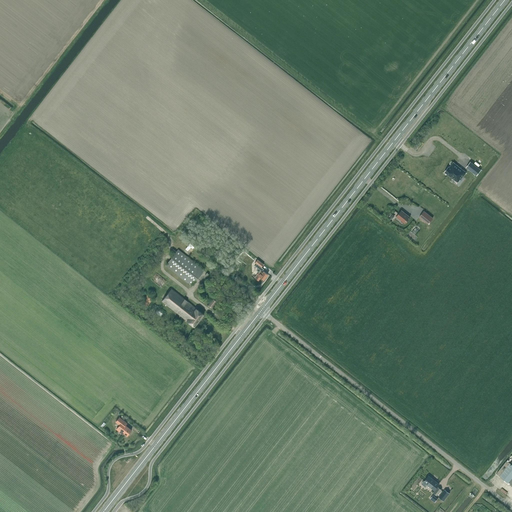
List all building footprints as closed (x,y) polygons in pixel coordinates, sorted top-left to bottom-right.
[(449,167),(445,172),(458,182),(460,179),(461,180),(466,172),(453,162),(449,167)] [(471,162),(466,167),(477,176),(481,170),(471,162)] [(404,164),(386,192),(395,198),(404,184),(412,189),(421,175),(404,164)] [(454,180),(434,164),(425,176),(445,192),(454,180)] [(429,213),(442,191),(427,182),(425,187),(424,186),(414,204),(429,213)] [(402,211),(397,217),(405,223),(410,217),(402,211)] [(424,211),(419,217),(428,224),(433,218),(424,211)] [(178,250),(165,266),(191,286),(204,271),(178,250)] [(258,281),(261,278),(264,280),(268,275),(262,270),(263,268),(261,267),(264,264),(257,259),(255,262),(256,264),(255,266),(258,268),(256,270),(259,273),(256,277),(254,277),(258,281)] [(156,281),(163,286),(166,281),(160,277),(156,281)] [(172,289),(162,301),(187,321),(194,327),(204,315),(196,309),(172,289)] [(147,295),(141,302),(147,307),(153,300),(147,295)] [(213,298),(208,305),(212,308),(217,301),(213,298)] [(127,423),(124,420),(123,420),(121,418),(119,417),(116,422),(120,425),(117,429),(123,434),(124,433),(127,435),(132,430),(125,425),(127,423)] [(511,464),(508,461),(497,474),(511,485),(511,464)] [(429,476),(424,482),(424,481),(422,484),(426,487),(428,485),(435,490),(439,484),(436,481),(435,482),(432,480),(432,479),(429,476)] [(438,487),(434,493),(437,496),(442,490),(438,487)] [(445,490),(439,497),(444,501),(450,494),(445,490)]
